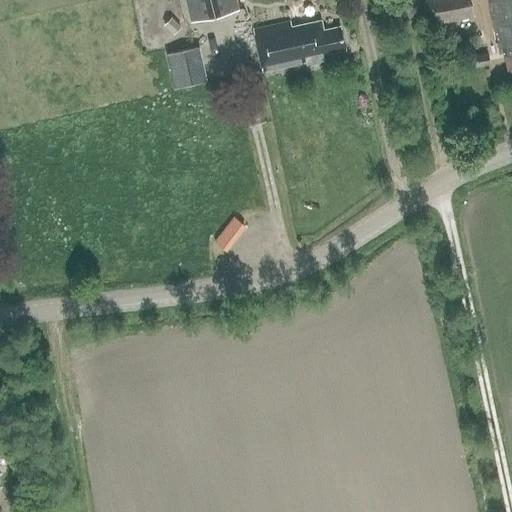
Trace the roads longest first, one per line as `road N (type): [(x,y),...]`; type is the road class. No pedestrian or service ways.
road 1 (tertiary): [(0,318),(241,286),(310,264),(418,192),(511,152)]
road 2 (track): [(436,186),(504,511)]
road 3 (track): [(418,192),(389,172),(352,0)]
